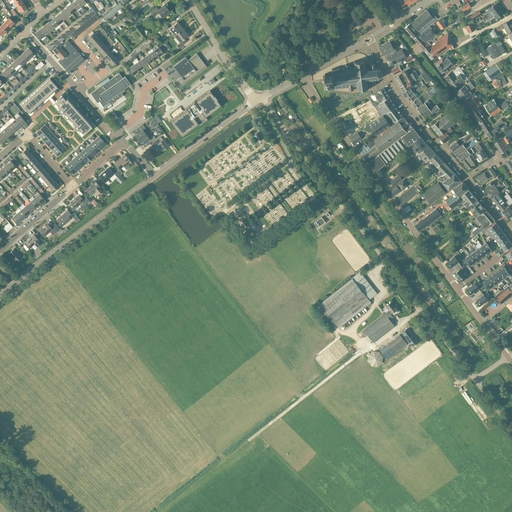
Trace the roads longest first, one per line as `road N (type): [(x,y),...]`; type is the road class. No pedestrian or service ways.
road 1 (residential): [(474,379),(263,96)]
road 2 (track): [(181,511),(249,440),(420,309)]
road 3 (residential): [(457,288),(303,77)]
road 4 (tertiary): [(155,176),(15,282)]
road 5 (tertiary): [(469,179),(409,110),(368,37)]
